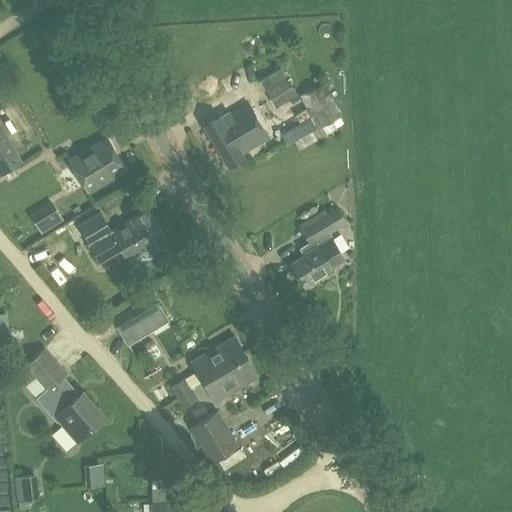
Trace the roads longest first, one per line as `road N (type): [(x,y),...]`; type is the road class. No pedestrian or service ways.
road 1 (secondary): [(381,511),(78,0)]
road 2 (track): [(241,511),(0,243)]
